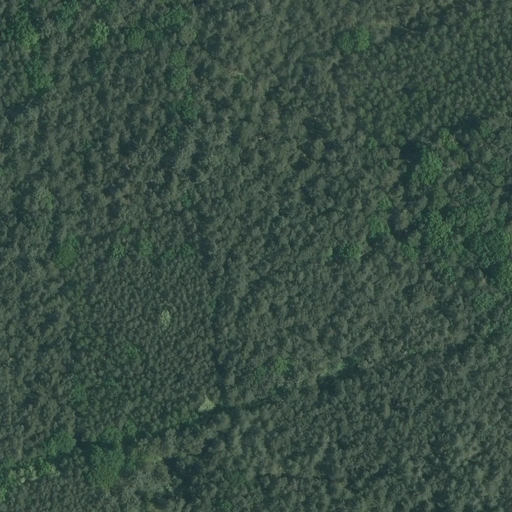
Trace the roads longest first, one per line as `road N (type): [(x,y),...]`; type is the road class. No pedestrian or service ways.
road 1 (track): [(183,0),(37,51),(71,444)]
road 2 (track): [(71,444),(511,324)]
